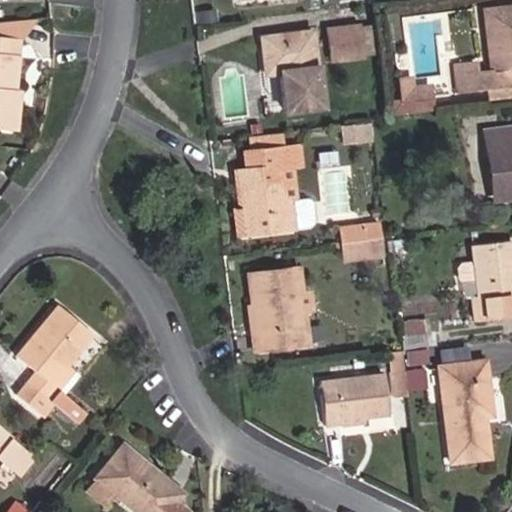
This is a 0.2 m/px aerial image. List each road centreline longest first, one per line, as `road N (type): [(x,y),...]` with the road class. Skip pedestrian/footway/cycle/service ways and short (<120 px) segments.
road 1 (residential): [(373,511),(258,459),(201,388),(143,272),(39,204)]
road 2 (residential): [(39,204),(93,143),(133,17),(131,0)]
